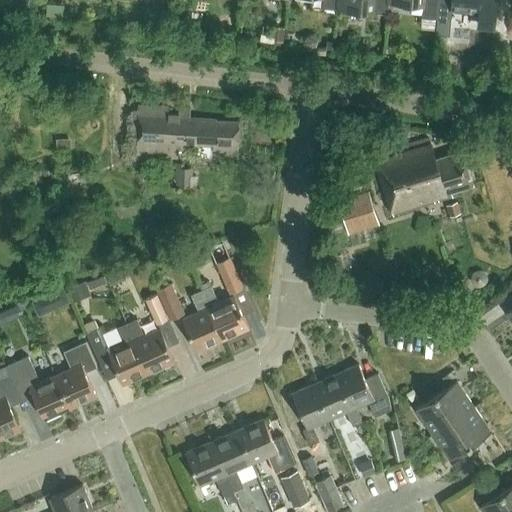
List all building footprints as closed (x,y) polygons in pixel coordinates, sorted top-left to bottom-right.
[(336,11),(337,0),(320,0),(319,9),(336,11)] [(388,2),(388,0),(337,0),(336,11),(387,15),(388,2)] [(435,19),(436,0),(388,0),(388,2),(422,5),(421,18),(435,19)] [(436,0),(435,19),(450,21),(451,9),(477,11),(476,24),(477,24),(477,23),(492,25),(492,28),(493,29),(495,0),(436,0)] [(237,155),(239,121),(216,120),(216,118),(189,117),(190,108),(179,108),(179,115),(169,114),(169,107),(138,106),(136,156),(177,158),(178,144),(213,145),(213,154),(237,155)] [(451,192),(474,185),(463,150),(436,159),(430,141),(375,158),(394,216),(394,215),(394,214),(451,196),(452,197),(453,197),(451,192)] [(176,169),(178,169),(177,188),(192,188),(192,185),(197,186),(198,177),(192,177),(192,168),(185,168),(185,163),(176,163),(176,169)] [(380,226),(369,192),(337,202),(348,236),(380,226)] [(461,215),(457,203),(446,206),(449,218),(461,215)] [(243,287),(229,257),(215,263),(229,293),(243,287)] [(88,296),(83,282),(68,287),(74,302),(88,296)] [(184,313),(171,283),(157,289),(170,319),(184,313)] [(35,298),(41,314),(72,301),(65,285),(35,298)] [(201,290),(223,339),(249,328),(234,295),(218,302),(211,285),(201,290)] [(197,351),(223,339),(201,290),(191,294),(198,311),(182,318),(197,351)] [(157,324),(168,319),(157,294),(145,299),(157,324)] [(127,323),(149,372),(175,360),(160,328),(144,335),(137,318),(127,323)] [(123,384),(149,372),(127,323),(117,327),(122,340),(108,346),(99,325),(86,331),(98,358),(109,353),(123,384)] [(55,375),(70,407),(96,395),(85,372),(97,367),(86,341),(64,351),(71,368),(55,375)] [(70,407),(55,375),(40,382),(28,355),(6,365),(22,400),(33,395),(44,419),(70,407)] [(351,409),(356,407),(368,401),(374,416),(388,410),(387,393),(378,372),(365,378),(358,364),(336,373),(351,409)] [(10,405),(22,400),(6,365),(0,367),(0,438),(21,429),(10,405)] [(362,421),(356,407),(351,409),(336,373),(314,383),(329,418),(346,411),(352,425),(362,421)] [(453,420),(474,406),(457,380),(436,394),(453,420)] [(313,426),(329,418),(314,383),(292,393),(306,427),(302,429),(309,445),(319,440),(313,426)] [(417,396),(412,388),(404,394),(409,402),(417,396)] [(433,433),(453,420),(436,394),(416,408),(433,433)] [(453,420),(470,445),(491,431),(474,406),(453,420)] [(237,430),(251,462),(267,455),(275,472),(285,468),(263,418),(237,430)] [(450,459),(470,445),(453,420),(433,433),(450,459)] [(407,458),(399,427),(389,429),(396,460),(407,458)] [(251,462),(237,430),(211,441),(233,490),(243,486),(236,469),(251,462)] [(216,478),(223,495),(233,490),(211,441),(185,452),(200,485),(216,478)] [(475,468),(466,454),(453,463),(462,477),(475,468)] [(312,455),(301,460),(308,476),(319,471),(312,455)] [(376,471),(371,459),(360,464),(365,476),(376,471)] [(296,470),(281,477),(294,506),(309,500),(296,470)] [(330,475),(315,481),(328,511),(343,504),(330,475)] [(88,511),(93,510),(82,484),(49,497),(55,511),(88,511)] [(511,507),(511,484),(501,491),(511,507)] [(485,511),(511,511),(511,507),(501,491),(481,505),(485,511)]
